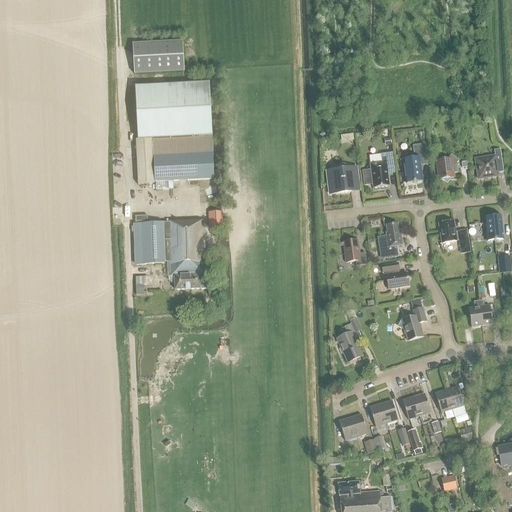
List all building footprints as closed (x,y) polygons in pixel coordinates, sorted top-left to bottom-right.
[(134,75),(184,72),(182,41),(133,44),(134,75)] [(173,182),(213,180),(212,156),(209,84),(135,87),(137,140),(135,140),(138,185),(155,184),(155,183),(169,182),(173,182)] [(421,182),(419,163),(426,162),(424,145),(415,146),(416,159),(404,160),(407,184),(413,183),(413,184),(415,184),(415,183),(421,182)] [(478,180),(498,177),(496,162),(501,161),(499,150),(493,151),(494,157),(474,160),(478,180)] [(364,186),(372,185),(373,189),(389,187),(387,170),(394,169),(392,153),(380,155),(382,163),(370,164),(370,170),(362,171),(364,186)] [(456,163),(458,161),(451,156),(447,160),(435,162),(438,180),(441,180),(444,182),(446,180),(448,178),(447,178),(448,177),(450,176),(450,179),(454,178),(453,174),(458,173),(456,163)] [(327,180),(329,195),(351,192),(350,184),(358,183),(356,168),(335,171),(335,179),(327,180)] [(155,190),(169,190),(169,182),(155,183),(155,184),(155,190)] [(208,212),(209,229),(223,228),(222,212),(208,212)] [(488,242),(502,240),(500,216),(485,218),(488,242)] [(200,289),(206,290),(205,281),(200,281),(200,275),(205,275),(203,222),(134,224),(136,265),(164,264),(164,259),(168,259),(168,268),(167,268),(167,277),(174,276),(175,290),(200,289)] [(457,232),(454,233),(453,222),(439,224),(442,244),(456,241),(459,241),(461,254),(470,253),(466,231),(457,232)] [(396,247),(402,246),(400,231),(398,232),(397,224),(386,226),(387,233),(386,234),(386,237),(378,238),(381,259),(388,258),(397,256),(396,247)] [(366,265),(365,253),(359,254),(357,241),(343,243),(346,263),(355,262),(356,267),(366,265)] [(511,272),(510,256),(497,257),(499,274),(511,272)] [(388,290),(408,287),(406,273),(399,274),(397,264),(382,266),(383,278),(386,278),(388,290)] [(144,285),(143,277),(136,277),(136,285),(144,285)] [(426,322),(422,309),(419,300),(410,303),(414,317),(404,320),(402,319),(398,327),(404,330),(407,342),(423,337),(419,324),(426,322)] [(471,328),(482,326),(478,301),(473,302),(474,308),(468,309),(471,328)] [(482,326),(492,325),(489,306),(484,307),(483,301),(478,301),(482,326)] [(347,335),(337,340),(347,363),(362,356),(352,333),(355,332),(355,333),(361,331),(362,330),(356,319),(350,322),(351,324),(344,328),(347,335)] [(457,388),(446,391),(452,410),(454,418),(466,414),(464,406),(463,407),(457,388)] [(440,414),(452,410),(446,391),(435,395),(440,414)] [(474,394),(473,394),(466,394),(465,405),(473,406),(474,394)] [(419,417),(430,414),(424,395),(413,398),(419,417)] [(408,420),(419,417),(413,398),(402,401),(408,420)] [(386,424),(397,421),(391,402),(380,405),(386,424)] [(375,428),(386,424),(380,405),(369,409),(375,428)] [(356,438),(367,434),(361,415),(350,419),(356,438)] [(345,441),(356,438),(350,419),(339,422),(345,441)] [(441,433),(438,421),(431,424),(434,435),(441,433)] [(471,428),(458,432),(463,445),(471,441),(472,427),(471,428)] [(410,444),(405,429),(397,431),(402,447),(405,446),(410,445),(410,444)] [(419,442),(415,430),(407,432),(413,452),(423,449),(421,442),(419,442)] [(385,448),(381,436),(374,439),(378,451),(385,448)] [(378,452),(374,440),(364,443),(367,455),(378,452)] [(511,444),(497,447),(501,467),(511,464),(511,444)] [(443,490),(456,487),(454,477),(441,480),(443,490)] [(391,511),(390,498),(380,498),(379,492),(359,494),(358,483),(338,485),(340,511),(391,511)]
